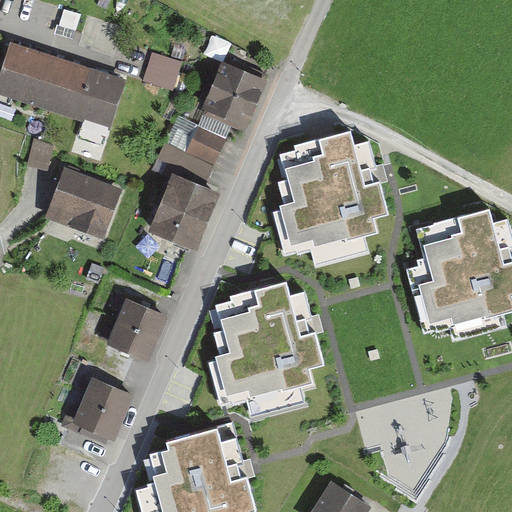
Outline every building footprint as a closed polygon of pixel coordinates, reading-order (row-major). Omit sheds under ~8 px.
[(127,78),(10,41),(0,71),(0,91),(111,127),(127,78)] [(181,61),(152,52),(143,81),(172,90),(181,61)] [(268,78),(222,58),(201,108),(247,127),(268,78)] [(226,139),(196,126),(186,150),(216,162),(226,139)] [(51,160),(58,137),(39,131),(32,154),(51,160)] [(205,184),(216,162),(186,150),(166,142),(158,158),(175,165),(174,172),(205,184)] [(319,247),(324,265),(363,254),(360,243),(376,239),(373,227),(391,222),(382,191),(391,186),(387,174),(377,177),(370,151),(358,155),(355,144),(287,163),(294,189),(285,192),(291,215),(277,219),(287,256),(319,247)] [(125,188),(67,167),(47,219),(106,240),(125,188)] [(205,184),(174,172),(149,231),(196,250),(220,191),(205,184)] [(452,321),(457,339),(498,327),(495,316),(510,312),(507,300),(511,298),(511,249),(510,250),(503,224),(485,229),(482,220),(426,236),(434,263),(423,266),(428,284),(408,290),(420,331),(452,321)] [(252,394),(257,412),(296,401),(293,390),(309,385),(305,374),(324,369),(315,338),(323,332),(320,321),(309,324),(302,298),(291,301),(288,290),(220,309),(227,336),(218,338),(224,362),(209,366),(220,403),(252,394)] [(166,313),(127,297),(109,341),(148,357),(166,313)] [(133,391),(94,376),(76,422),(115,437),(133,391)] [(155,480),(138,493),(142,511),(256,511),(246,481),(252,476),(249,462),(242,464),(233,424),(162,439),(164,449),(149,452),(155,480)] [(369,511),(373,506),(332,480),(311,511),(369,511)]
